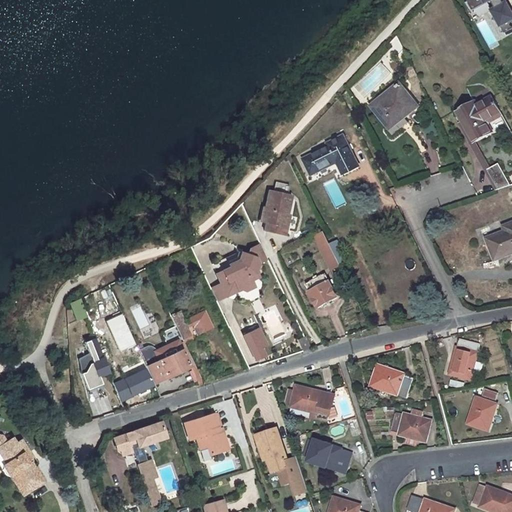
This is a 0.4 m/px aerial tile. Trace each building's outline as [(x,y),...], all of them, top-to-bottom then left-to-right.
[(465,0),(488,51),(501,45),(497,37),(511,30),(511,14),(505,0),(501,2),(499,0),(465,0)] [(376,70),(384,77),(389,72),(380,65),(376,70)] [(399,85),(372,106),(395,134),(409,123),(404,117),(417,106),(399,85)] [(487,125),(485,121),(501,113),(492,97),(477,106),(474,102),(457,111),(462,122),(463,123),(465,122),(468,126),(467,127),(475,142),(491,133),(487,125)] [(501,113),(485,121),(487,125),(503,116),(501,113)] [(499,189),(488,170),(489,169),(475,142),(467,127),(468,126),(465,122),(463,123),(462,122),(459,124),(496,190),(499,189)] [(329,147),(304,160),(311,174),(336,161),(343,175),(357,168),(342,137),(328,144),(329,147)] [(422,154),(429,174),(441,170),(434,150),(422,154)] [(489,169),(488,170),(499,189),(510,186),(498,164),(489,169)] [(274,184),(273,193),(289,196),(290,188),(274,184)] [(268,192),(261,222),(266,223),(264,233),(284,237),(288,216),(287,215),(291,196),(289,196),(273,193),(268,192)] [(511,223),(504,227),(506,231),(487,239),(495,260),(511,253),(511,223)] [(315,235),(321,247),(332,267),(339,264),(329,244),(323,231),(315,235)] [(337,242),(329,244),(339,264),(346,260),(337,242)] [(259,244),(249,249),(257,251),(262,261),(266,259),(259,244)] [(228,267),(215,273),(219,283),(223,291),(224,291),(230,288),(236,290),(240,289),(245,290),(254,286),(251,280),(258,276),(255,269),(257,263),(262,261),(257,251),(249,249),(247,255),(240,252),(238,259),(228,264),(227,264),(228,267)] [(238,251),(225,257),(228,264),(238,259),(240,252),(238,251)] [(326,274),(306,284),(317,307),(337,297),(326,274)] [(219,283),(210,287),(216,300),(226,295),(224,291),(223,291),(219,283)] [(80,298),(69,303),(76,320),(87,316),(80,298)] [(189,335),(186,327),(192,325),(197,334),(211,327),(204,311),(189,318),(190,321),(184,324),(179,312),(170,316),(181,339),(189,335)] [(257,327),(252,330),(260,347),(265,344),(257,327)] [(252,330),(243,334),(254,359),(264,355),(260,347),(252,330)] [(304,336),(297,339),(303,351),(311,348),(304,336)] [(133,338),(128,341),(140,365),(144,363),(154,384),(189,367),(178,343),(177,341),(155,352),(154,349),(145,346),(140,350),(138,344),(136,345),(133,338)] [(94,339),(85,343),(88,351),(90,357),(97,377),(109,372),(103,358),(101,358),(94,339)] [(459,339),(450,374),(471,380),(480,344),(459,339)] [(182,341),(178,343),(189,367),(197,385),(202,384),(182,341)] [(414,379),(404,375),(404,374),(378,365),(371,386),(407,398),(414,379)] [(144,370),(114,383),(120,399),(152,385),(144,370)] [(317,414),(317,417),(329,420),(335,396),(323,393),(323,392),(296,386),(294,393),(289,392),(286,402),(292,403),(291,408),(317,414)] [(495,401),(498,393),(484,388),(482,396),(495,401)] [(476,398),(468,423),(488,430),(496,405),(476,398)] [(399,434),(399,435),(426,442),(431,421),(405,414),(405,415),(396,413),(391,431),(399,434)] [(207,446),(210,455),(228,449),(224,435),(220,437),(218,430),(218,429),(213,414),(184,424),(189,440),(196,437),(200,449),(207,446)] [(157,439),(155,435),(163,432),(160,422),(113,438),(117,451),(120,450),(122,455),(134,451),(131,444),(137,442),(138,443),(142,444),(157,439)] [(277,428),(256,435),(262,456),(267,455),(268,459),(272,472),(290,467),(277,428)] [(34,461),(21,440),(16,444),(13,438),(6,442),(2,436),(0,435),(0,453),(6,464),(3,466),(2,470),(6,475),(10,477),(11,476),(23,496),(44,482),(31,463),(34,461)] [(315,440),(308,461),(334,469),(345,473),(352,453),(341,450),(341,449),(315,440)] [(153,487),(148,474),(151,474),(149,467),(142,469),(142,475),(143,485),(144,493),(146,498),(158,494),(155,486),(153,487)] [(480,485),(473,502),(481,505),(488,488),(480,485)] [(481,505),(480,507),(494,511),(511,511),(511,495),(488,486),(488,488),(481,505)] [(158,494),(146,498),(147,499),(148,500),(151,502),(155,504),(160,501),(158,494)] [(410,511),(453,511),(455,510),(412,495),(407,511),(410,511)] [(363,511),(359,511),(360,506),(334,498),(329,511),(363,511)] [(225,511),(222,500),(203,505),(204,511),(225,511)]
